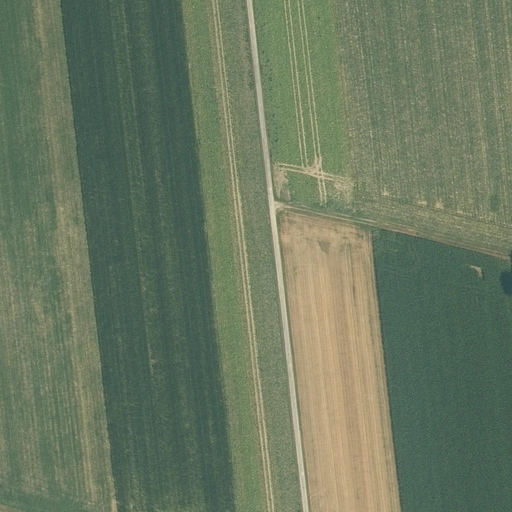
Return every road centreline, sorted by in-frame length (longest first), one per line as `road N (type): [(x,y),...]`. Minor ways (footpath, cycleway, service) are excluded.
road 1 (track): [(305,511),(254,0)]
road 2 (track): [(278,210),(511,266)]
